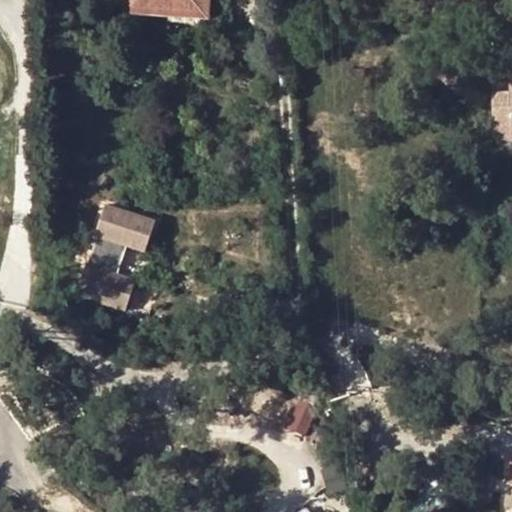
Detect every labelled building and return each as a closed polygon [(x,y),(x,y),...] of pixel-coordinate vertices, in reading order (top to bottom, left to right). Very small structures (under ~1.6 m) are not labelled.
[(130,0),(130,7),(168,9),(203,12),(203,0),(130,0)] [(203,0),(203,12),(202,34),(209,35),(211,0),(203,0)] [(167,19),(168,9),(130,7),(129,17),(167,19)] [(203,12),(168,9),(167,19),(167,31),(202,34),(203,12)] [(454,29),(452,9),(431,9),(432,29),(454,29)] [(511,158),(511,76),(509,77),(511,95),(494,95),(498,160),(511,158)] [(155,224),(108,209),(97,239),(101,241),(92,270),(87,268),(78,297),(85,300),(127,313),(136,284),(117,278),(126,249),(146,255),(155,224)] [(83,306),(85,300),(78,297),(76,304),(83,306)] [(322,476),(331,498),(352,491),(344,468),(322,476)]
